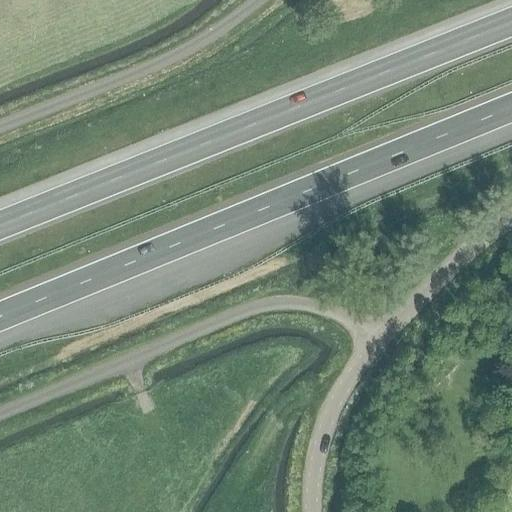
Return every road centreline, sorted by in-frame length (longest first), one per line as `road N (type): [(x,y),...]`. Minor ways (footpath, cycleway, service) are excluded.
road 1 (motorway): [(0,317),(511,108)]
road 2 (motorway): [(511,22),(0,226)]
road 3 (unclassified): [(0,410),(228,319),(264,315),(333,334)]
road 4 (unclassified): [(0,126),(158,65),(256,0)]
road 5 (tertiary): [(333,334),(384,325),(511,218)]
road 6 (tertiary): [(310,511),(333,334)]
